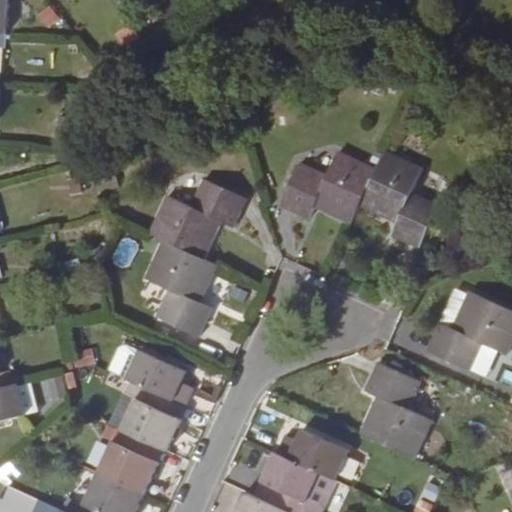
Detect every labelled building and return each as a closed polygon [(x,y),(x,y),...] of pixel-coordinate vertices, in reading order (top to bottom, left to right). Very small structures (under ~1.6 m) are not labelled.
[(424,169),(386,151),(378,169),(361,205),(398,222),(392,235),(422,248),(441,205),(413,192),(424,169)] [(378,169),(339,152),(329,175),(300,163),(281,206),(310,219),(315,206),(353,223),(361,205),(378,169)] [(113,172),(93,178),(98,193),(118,186),(113,172)] [(248,198),(205,178),(192,206),(168,195),(150,234),(163,240),(205,259),(222,222),(234,227),(248,198)] [(205,259),(163,240),(146,278),(170,289),(158,317),(201,337),(214,308),(202,302),(219,265),(205,259)] [(511,309),(471,291),(454,328),(442,323),(428,351),(471,371),(484,343),(508,354),(511,345),(511,309)] [(121,348),(110,372),(128,380),(133,382),(186,406),(195,388),(184,383),(189,371),(142,349),(141,351),(127,345),(121,348)] [(410,409),(422,381),(380,362),(367,390),(380,396),(363,434),(417,458),(434,420),(410,409)] [(0,388),(15,385),(12,371),(0,373),(0,388)] [(511,373),(503,371),(501,383),(511,385),(511,373)] [(50,382),(53,396),(62,394),(59,380),(50,382)] [(15,385),(0,388),(0,422),(39,412),(32,381),(15,385)] [(186,406),(133,382),(127,395),(123,393),(109,424),(163,449),(169,451),(183,420),(181,419),(186,406)] [(99,473),(145,495),(160,463),(157,462),(163,449),(109,424),(105,433),(119,439),(117,443),(114,442),(99,473)] [(351,450),(304,429),(299,441),(287,436),(279,454),(321,474),(337,481),(351,450)] [(308,511),(312,504),(308,502),(321,474),(279,454),(276,453),(257,497),(290,511),(308,511)] [(506,492),(511,490),(511,470),(500,475),(506,492)] [(93,509),(91,511),(137,511),(145,495),(99,473),(85,505),(93,509)] [(290,511),(257,497),(245,492),(236,511),(290,511)] [(85,505),(74,500),(68,511),(91,511),(93,509),(85,505)]
